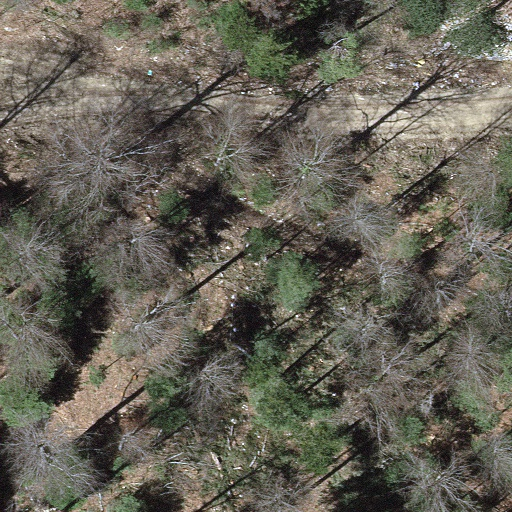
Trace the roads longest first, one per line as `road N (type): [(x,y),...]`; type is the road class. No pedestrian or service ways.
road 1 (track): [(511,297),(0,82)]
road 2 (track): [(0,136),(198,119),(462,115),(511,105)]
